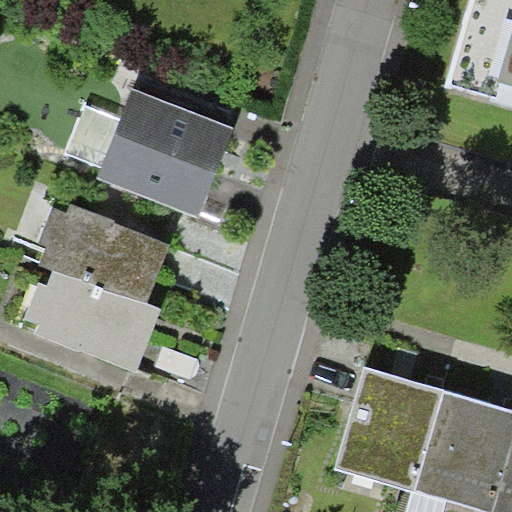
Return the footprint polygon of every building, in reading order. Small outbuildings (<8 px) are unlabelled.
[(511,0),(463,0),(439,82),(511,103),(511,0)] [(175,101),(136,85),(134,91),(106,80),(99,98),(90,95),(74,134),(190,181),(213,121),(173,106),(175,101)] [(49,244),(42,261),(57,267),(150,303),(175,242),(56,196),(39,240),(49,244)] [(163,308),(150,303),(57,267),(50,284),(39,280),(22,324),(139,370),(163,308)] [(446,390),(368,367),(339,468),(417,490),(446,390)] [(495,511),(511,455),(511,408),(446,390),(417,490),(492,511),(495,511)] [(511,511),(511,455),(495,511),(511,511)]
